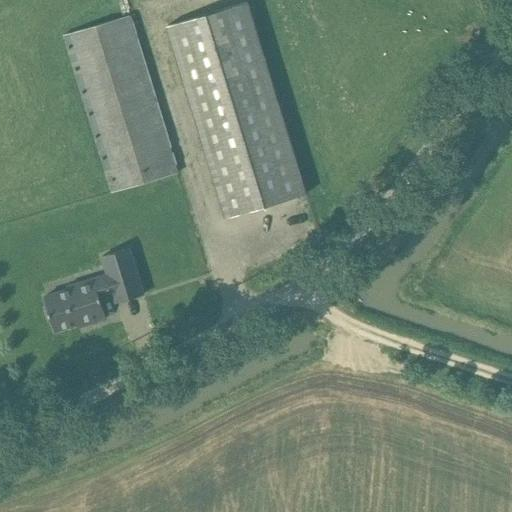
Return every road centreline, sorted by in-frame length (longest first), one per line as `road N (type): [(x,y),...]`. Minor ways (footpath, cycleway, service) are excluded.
road 1 (unclassified): [(0,428),(52,415),(299,292),(445,150),(511,60)]
road 2 (track): [(299,292),(362,332),(511,388)]
